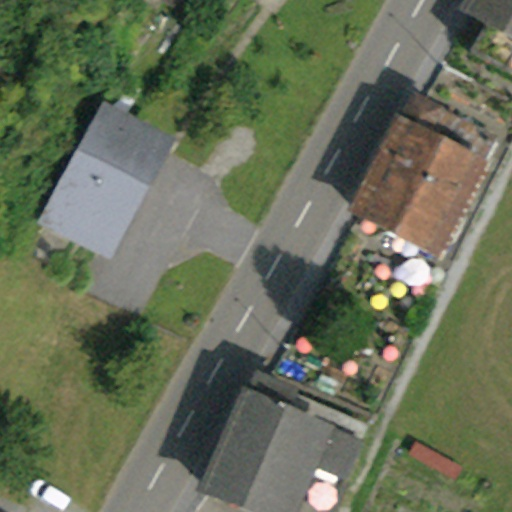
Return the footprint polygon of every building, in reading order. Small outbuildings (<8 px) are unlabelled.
[(511,0),(475,0),(468,13),(490,26),(472,56),(511,79),(511,0)] [(439,256),(496,143),(415,101),(357,214),(439,256)] [(53,208),(113,242),(166,148),(130,126),(103,111),(51,207),(53,208)] [(104,259),(113,242),(53,208),(43,225),(104,259)] [(342,484),(366,429),(258,382),(209,491),(258,511),(288,511),(294,497),(303,470),(342,484)] [(294,497),(330,510),(342,484),(303,470),(294,497)]
